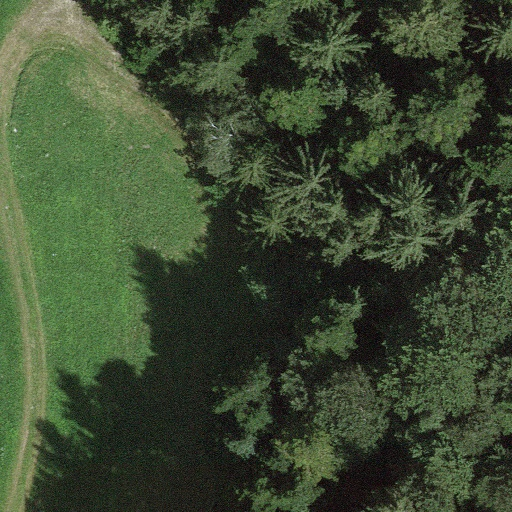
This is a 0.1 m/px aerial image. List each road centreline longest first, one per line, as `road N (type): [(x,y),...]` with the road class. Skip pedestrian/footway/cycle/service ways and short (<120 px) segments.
road 1 (track): [(65,16),(132,67),(234,184),(274,274),(330,359),(355,427),(354,511)]
road 2 (track): [(0,124),(37,357),(36,422),(16,511)]
road 3 (track): [(65,16),(34,36),(9,72),(0,113)]
